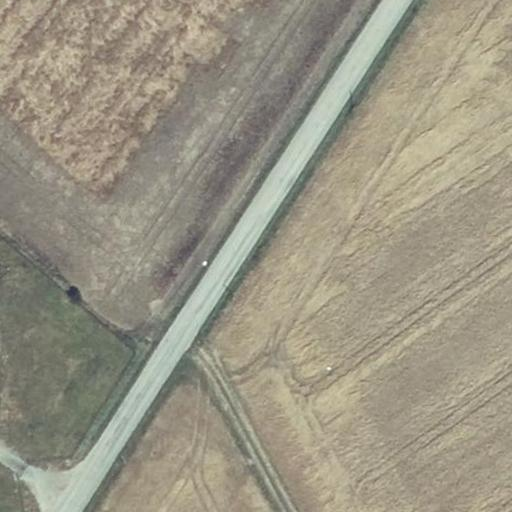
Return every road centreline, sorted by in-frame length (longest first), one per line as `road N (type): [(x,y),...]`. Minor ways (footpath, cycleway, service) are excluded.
road 1 (tertiary): [(68,511),(395,0)]
road 2 (track): [(286,511),(206,366),(177,341)]
